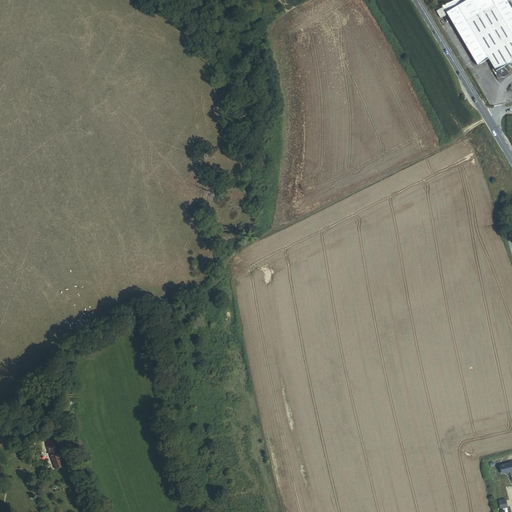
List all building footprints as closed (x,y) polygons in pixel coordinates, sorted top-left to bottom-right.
[(504,66),(511,61),(511,10),(505,0),(469,0),(445,15),(477,67),(489,60),(495,70),(496,71),(504,66)] [(506,71),(504,66),(496,71),(495,70),(493,71),(499,80),(504,77),(505,79),(511,75),(507,70),(506,71)] [(52,441),(57,439),(54,432),(49,434),(52,441)] [(64,457),(57,439),(52,441),(59,459),(64,457)] [(511,471),(511,463),(501,465),(503,473),(511,471)] [(498,500),(500,509),(508,507),(505,498),(498,500)]
